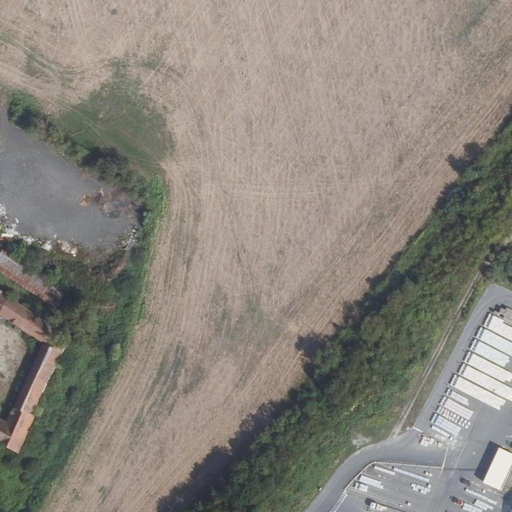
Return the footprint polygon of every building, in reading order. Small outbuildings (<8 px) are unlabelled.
[(55,158),(53,156),(57,153),(49,141),(39,149),(49,163),(55,158)] [(65,202),(57,216),(100,241),(108,227),(65,202)] [(3,251),(0,256),(0,271),(56,305),(66,289),(3,251)] [(0,454),(11,461),(35,418),(32,416),(34,412),(50,381),(60,387),(66,376),(56,370),(64,356),(73,340),(0,288),(0,454)] [(497,333),(503,319),(488,313),(483,327),(497,333)] [(500,380),(500,352),(497,350),(500,345),(500,337),(480,328),(477,335),(477,340),(474,340),(463,362),(500,380)] [(511,358),(505,355),(495,379),(506,384),(511,371),(511,358)] [(73,362),(64,356),(56,370),(66,376),(73,362)] [(495,421),(504,399),(455,377),(444,401),(485,419),(486,417),(495,421)] [(50,381),(34,412),(41,416),(47,407),(54,411),(63,393),(58,390),(60,387),(50,381)]
